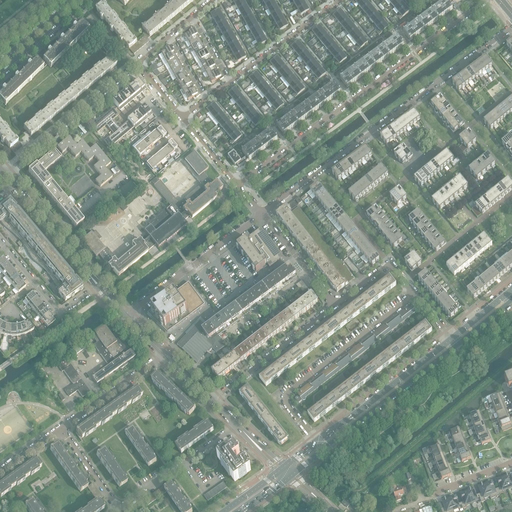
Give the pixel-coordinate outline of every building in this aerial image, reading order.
[(187,6),(181,0),(179,0),(178,1),(170,8),(169,7),(168,7),(175,16),(180,12),(181,11),(182,10),(187,6)] [(246,5),(245,3),(243,0),(235,4),(238,10),(246,5)] [(276,5),(275,2),(273,0),(265,4),(268,10),(276,5)] [(306,5),(305,4),(303,0),(302,0),(295,4),(298,10),(306,5)] [(362,10),(369,4),(365,0),(364,0),(358,5),(362,10)] [(395,8),(402,2),(399,0),(395,0),(391,4),(395,8)] [(447,14),(453,9),(452,8),(452,7),(451,7),(446,0),(445,1),(446,1),(443,3),(433,11),(433,10),(432,11),(438,20),(444,15),(447,14)] [(399,13),(406,7),(402,2),(395,8),(399,13)] [(108,24),(116,17),(116,16),(115,17),(105,5),(105,4),(105,3),(98,9),(97,9),(97,10),(96,10),(102,17),(101,18),(102,20),(104,19),(108,24)] [(366,14),(373,9),(369,4),(362,10),(366,14)] [(249,10),(248,8),(246,5),(238,10),(241,15),(249,10)] [(279,10),(278,9),(276,5),(268,10),(271,15),(279,10)] [(298,17),(309,11),(306,5),(298,10),(299,12),(297,14),(298,17)] [(175,16),(168,7),(168,8),(168,9),(163,13),(158,18),(157,17),(164,26),(168,22),(169,22),(171,20),(170,20),(171,20),(175,16)] [(400,20),(410,12),(406,7),(399,13),(401,15),(398,17),(400,20)] [(370,19),(377,13),(373,9),(366,14),(370,19)] [(222,16),(221,13),(219,10),(208,16),(210,19),(213,17),(214,20),(222,16)] [(252,16),(249,10),(241,15),(244,20),(252,16)] [(282,16),(280,13),(279,10),(271,15),(274,20),(282,16)] [(337,21),(344,15),(340,10),(331,18),(333,21),(335,19),(337,21)] [(432,24),(438,20),(432,11),(431,11),(432,12),(429,14),(419,21),(418,21),(424,30),(430,26),(433,24),(432,24)] [(374,24),(381,18),(377,13),(370,19),(374,24)] [(341,25),(348,20),(344,15),(337,21),(341,25)] [(225,21),(224,19),(222,16),(214,20),(217,25),(225,21)] [(255,21),(253,18),(252,16),(244,20),(247,25),(255,21)] [(285,21),(284,19),(282,16),(274,20),(277,26),(285,21)] [(118,36),(126,29),(125,28),(124,29),(116,18),(117,18),(116,17),(108,24),(112,29),(111,30),(112,32),(114,31),(118,36)] [(164,26),(157,17),(156,18),(157,19),(144,29),(144,28),(143,29),(145,32),(150,37),(157,31),(157,32),(159,30),(164,26)] [(378,28),(385,22),(381,18),(374,24),(378,28)] [(345,30),(352,24),(348,20),(341,25),(345,30)] [(228,26),(227,23),(225,21),(217,25),(220,31),(228,26)] [(258,26),(257,24),(255,21),(247,25),(250,31),(258,26)] [(277,32),(288,26),(285,21),(277,26),(278,28),(276,30),(277,32)] [(418,35),(424,30),(418,21),(417,22),(415,24),(405,32),(404,31),(403,32),(409,39),(409,40),(410,40),(410,41),(416,36),(417,36),(418,35)] [(379,35),(389,27),(385,22),(378,28),(380,31),(377,33),(379,35)] [(76,42),(82,36),(87,31),(88,31),(89,31),(83,24),(82,23),(81,23),(78,26),(76,28),(75,28),(75,27),(74,27),(72,29),(73,29),(74,30),(68,35),(76,43),(77,42),(76,42)] [(349,35),(356,29),(352,24),(345,30),(349,35)] [(231,31),(230,30),(228,26),(220,31),(223,36),(231,31)] [(261,31),(259,28),(258,26),(250,31),(253,36),(261,31)] [(316,37),(323,31),(319,26),(310,34),(312,36),(314,34),(316,37)] [(137,42),(136,42),(126,30),(127,29),(126,29),(118,36),(122,40),(120,42),(122,44),(123,43),(129,49),(132,47),(135,45),(137,43),(137,42)] [(353,39),(360,33),(356,29),(349,35),(353,39)] [(187,42),(199,35),(198,32),(196,33),(194,30),(185,36),(188,40),(186,41),(187,42)] [(234,37),(232,34),(231,31),(223,36),(226,41),(234,37)] [(264,36),(263,35),(261,31),(253,36),(256,41),(264,36)] [(320,41),(327,35),(323,31),(316,37),(320,41)] [(357,44),(364,38),(360,33),(353,39),(357,44)] [(64,54),(69,49),(75,43),(75,44),(76,43),(68,35),(63,40),(62,40),(62,39),(60,41),(61,42),(56,47),(63,55),(64,55),(64,54)] [(201,41),(199,38),(201,37),(199,35),(187,42),(187,43),(188,42),(191,46),(201,41)] [(324,46),(331,40),(327,35),(320,41),(324,46)] [(256,48),(267,42),(264,36),(256,41),(254,42),(255,45),(256,48)] [(237,42),(236,40),(234,37),(226,41),(229,46),(237,42)] [(398,50),(404,45),(403,45),(404,45),(403,44),(402,44),(397,37),(396,37),(397,38),(384,47),(383,47),(389,56),(395,52),(396,52),(397,51),(398,50)] [(357,52),(368,43),(364,38),(357,44),(359,46),(355,49),(357,52)] [(328,50),(335,44),(331,40),(324,46),(328,50)] [(194,51),(205,45),(204,43),(202,44),(201,41),(191,46),(190,47),(190,48),(191,47),(194,51)] [(240,47),(238,44),(237,42),(229,46),(232,51),(240,47)] [(295,52),(302,46),(299,43),(298,42),(289,50),(291,52),(293,50),(295,52)] [(332,55),(339,49),(335,44),(328,50),(332,55)] [(206,51),(205,48),(207,47),(205,45),(194,51),(193,52),(193,53),(194,52),(197,57),(206,51)] [(299,57),(306,51),(302,46),(295,52),(299,57)] [(51,66),(57,61),(62,55),(63,56),(63,55),(56,47),(50,53),(50,52),(49,52),(50,52),(49,51),(47,53),(48,54),(48,55),(46,57),(43,60),(47,64),(49,66),(48,66),(49,67),(49,66),(50,68),(51,67),(51,66)] [(243,52),(242,50),(240,47),(232,51),(235,57),(243,52)] [(384,60),(389,56),(383,47),(382,48),(383,48),(372,56),(370,58),(370,57),(369,57),(369,58),(375,67),(381,62),(382,62),(384,61),(384,60)] [(163,59),(176,52),(175,50),(173,51),(171,48),(161,53),(164,58),(163,58),(163,59)] [(336,60),(343,54),(339,49),(332,55),(336,60)] [(200,62),(211,55),(210,53),(208,54),(206,51),(197,57),(196,57),(196,58),(197,58),(200,62)] [(303,61),(310,55),(306,51),(299,57),(303,61)] [(177,58),(175,55),(177,54),(176,52),(163,59),(164,60),(165,59),(167,64),(177,58)] [(235,64),(246,58),(243,52),(235,57),(236,59),(234,61),(235,64)] [(337,66),(347,58),(343,54),(336,60),(338,62),(335,64),(337,66)] [(212,62),(211,59),(213,58),(211,55),(200,62),(198,63),(199,63),(200,63),(203,67),(212,62)] [(307,66),(314,60),(310,55),(303,61),(307,66)] [(110,70),(117,65),(116,64),(115,63),(110,56),(109,57),(110,58),(100,66),(97,68),(97,67),(96,68),(103,76),(108,72),(110,71),(110,70)] [(274,68),(281,62),(277,57),(268,65),(270,68),(272,65),(274,68)] [(493,66),(486,57),(482,60),(489,69),(493,66)] [(170,69),(182,62),(181,60),(179,61),(177,58),(167,64),(166,64),(167,65),(168,65),(170,69)] [(370,71),(375,67),(369,58),(368,58),(368,59),(366,61),(358,66),(356,68),(355,68),(361,77),(367,73),(369,71),(370,71)] [(43,60),(39,64),(43,68),(47,64),(43,60)] [(311,71),(318,65),(314,60),(307,66),(311,71)] [(489,69),(482,60),(479,63),(485,71),(489,69)] [(31,80),(37,74),(42,69),(43,69),(43,68),(39,64),(37,62),(38,62),(37,61),(36,61),(30,66),(30,65),(30,66),(29,65),(30,65),(29,65),(27,66),(28,67),(28,68),(23,73),(31,81),(31,80)] [(183,69),(181,66),(183,65),(182,62),(170,69),(169,70),(170,70),(171,70),(173,74),(183,69)] [(206,72),(217,66),(216,64),(214,65),(212,62),(203,67),(201,68),(202,69),(203,68),(206,72)] [(278,73),(285,67),(281,62),(274,68),(278,73)] [(485,71),(479,63),(476,65),(482,74),(485,71)] [(314,75),(321,69),(318,65),(311,71),(314,75)] [(482,74),(476,65),(472,68),(479,76),(482,74)] [(218,72),(217,69),(218,68),(217,66),(206,72),(204,73),(205,74),(206,73),(209,78),(218,72)] [(282,77),(289,71),(285,67),(278,73),(282,77)] [(98,80),(103,76),(96,68),(95,68),(96,69),(86,78),(85,77),(84,78),(91,86),(96,82),(97,81),(98,80)] [(355,82),(361,77),(355,68),(354,69),(344,77),(342,79),(341,78),(340,79),(346,86),(345,86),(346,87),(347,88),(353,83),(355,82)] [(479,76),(472,68),(469,70),(475,79),(479,76)] [(176,79),(188,73),(186,70),(185,72),(183,69),(173,74),(172,75),(173,76),(174,75),(176,79)] [(316,82),(326,74),(321,69),(314,75),(316,78),(314,80),(316,82)] [(475,79),(469,70),(466,73),(472,81),(475,79)] [(286,82),(293,76),(289,71),(282,77),(286,82)] [(224,78),(222,74),(220,75),(218,72),(209,78),(207,78),(208,79),(209,78),(212,83),(219,79),(220,81),(224,78)] [(18,92),(24,86),(30,81),(31,81),(23,73),(18,78),(17,78),(17,77),(15,79),(16,80),(10,85),(18,93),(19,92),(18,92)] [(189,79),(187,76),(189,75),(188,73),(176,79),(175,80),(176,81),(177,80),(179,84),(189,79)] [(253,84),(261,78),(256,73),(247,81),(249,83),(251,81),(253,84)] [(472,81),(466,73),(462,75),(469,84),(472,81)] [(469,84),(462,75),(459,78),(465,86),(469,84)] [(290,86),(297,80),(293,76),(286,82),(290,86)] [(86,90),(91,86),(84,78),(83,78),(84,79),(76,86),(74,88),(73,87),(72,87),(79,96),(84,92),(86,90)] [(257,88),(264,82),(261,78),(253,84),(257,88)] [(465,86),(459,78),(456,80),(462,89),(465,86)] [(182,90),(194,83),(192,81),(190,82),(189,79),(179,84),(178,85),(178,86),(180,85),(182,90)] [(138,80),(134,83),(141,93),(146,89),(138,80)] [(293,91),(300,85),(297,80),(290,86),(293,91)] [(462,89),(456,80),(452,83),(458,91),(462,89)] [(261,93),(268,87),(264,82),(257,88),(261,93)] [(134,83),(129,87),(137,96),(141,93),(134,83)] [(195,90),(193,87),(195,86),(194,83),(182,90),(181,90),(181,91),(183,91),(185,95),(195,90)] [(335,97),(341,92),(340,92),(340,90),(339,91),(334,84),(333,84),(334,85),(321,94),(320,94),(326,103),(332,99),(333,98),(335,97)] [(6,104),(11,99),(17,93),(17,94),(18,93),(10,85),(5,90),(4,90),(4,89),(2,91),(3,91),(3,92),(1,95),(0,95),(0,99),(5,105),(6,105),(6,104)] [(295,98),(305,90),(300,85),(293,91),(296,93),(293,95),(295,98)] [(75,100),(79,96),(72,87),(72,88),(72,89),(67,93),(62,98),(61,97),(68,106),(72,102),(73,102),(74,101),(75,100)] [(129,87),(125,90),(133,100),(137,96),(129,87)] [(265,97),(272,91),(268,87),(261,93),(265,97)] [(232,99),(239,93),(235,88),(226,96),(228,99),(230,97),(232,99)] [(125,90),(121,94),(129,103),(133,100),(125,90)] [(200,95),(198,91),(196,92),(195,90),(185,95),(184,96),(185,96),(188,100),(195,96),(196,98),(200,95)] [(269,102),(276,96),(272,91),(265,97),(269,102)] [(236,104),(243,98),(239,93),(232,99),(236,104)] [(121,94),(116,97),(124,107),(129,103),(121,94)] [(320,107),(326,103),(320,94),(319,95),(320,95),(309,103),(307,105),(306,104),(306,105),(312,114),(318,109),(319,108),(321,108),(320,107)] [(273,106),(280,101),(276,96),(269,102),(273,106)] [(63,110),(68,106),(61,97),(60,98),(61,99),(50,107),(49,106),(49,107),(56,115),(61,111),(61,112),(63,110)] [(116,97),(112,101),(120,110),(124,107),(116,97)] [(444,101),(440,97),(435,101),(439,105),(444,101)] [(240,108),(247,102),(243,98),(236,104),(240,108)] [(274,113),(284,105),(280,101),(273,106),(274,109),(272,111),(274,113)] [(439,105),(435,101),(430,104),(434,109),(439,105)] [(448,106),(444,101),(439,105),(443,110),(448,106)] [(244,113),(251,107),(247,102),(240,108),(244,113)] [(511,112),(511,110),(506,103),(503,106),(510,114),(511,112)] [(211,115),(218,109),(214,104),(205,112),(207,114),(209,112),(211,115)] [(144,105),(140,109),(148,118),(152,115),(144,105)] [(306,118),(312,114),(306,105),(305,105),(305,106),(293,115),(292,115),(298,124),(304,120),(306,118)] [(443,110),(439,105),(434,109),(438,114),(443,110)] [(452,111),(448,106),(443,110),(447,115),(452,111)] [(510,114),(503,106),(500,108),(507,117),(510,114)] [(51,119),(56,115),(49,107),(48,108),(49,109),(39,117),(38,116),(37,117),(44,125),(49,121),(50,120),(51,120),(51,119)] [(248,117),(255,112),(251,107),(244,113),(248,117)] [(507,117),(500,108),(497,111),(503,119),(507,117)] [(109,148),(133,128),(133,127),(128,121),(128,122),(125,124),(125,123),(125,124),(122,126),(120,124),(117,126),(116,126),(114,124),(115,123),(114,123),(112,121),(112,120),(112,121),(113,120),(112,120),(115,118),(115,119),(116,118),(115,118),(118,116),(114,111),(113,109),(92,127),(93,128),(92,130),(95,133),(96,132),(97,133),(102,128),(106,125),(111,130),(114,134),(104,142),(109,148)] [(140,109),(136,112),(144,122),(148,118),(140,109)] [(215,119),(222,113),(218,109),(211,115),(215,119)] [(447,115),(443,110),(438,114),(442,119),(447,115)] [(420,120),(414,111),(411,114),(417,122),(420,120)] [(456,115),(452,111),(447,115),(451,119),(456,115)] [(503,119),(497,111),(493,114),(500,122),(503,119)] [(136,112),(132,116),(140,125),(144,122),(136,112)] [(251,122),(259,116),(255,112),(248,117),(251,122)] [(219,124),(226,118),(222,113),(215,119),(219,124)] [(417,122),(411,114),(407,116),(413,125),(417,122)] [(500,122),(493,114),(490,116),(497,125),(500,122)] [(292,128),(298,124),(292,115),(291,116),(281,124),(279,126),(278,125),(277,126),(283,133),(282,133),(283,134),(284,135),(290,130),(292,129),(292,128)] [(451,119),(447,115),(442,119),(446,123),(451,119)] [(459,120),(456,115),(451,119),(455,124),(459,120)] [(132,116),(127,119),(135,129),(140,125),(132,116)] [(253,129),(262,121),(259,116),(251,122),(253,124),(251,127),(253,129)] [(413,125),(407,116),(404,119),(410,127),(413,125)] [(497,125),(490,116),(487,119),(494,127),(497,125)] [(37,131),(39,129),(44,125),(37,117),(36,117),(37,118),(27,127),(25,129),(24,128),(23,128),(26,132),(30,137),(37,131)] [(223,129),(230,123),(226,118),(219,124),(223,129)] [(410,127),(404,119),(400,121),(407,130),(410,127)] [(455,124),(451,119),(446,123),(450,128),(455,124)] [(494,127),(487,119),(483,122),(490,130),(494,127)] [(463,125),(459,120),(455,124),(459,129),(463,125)] [(407,130),(400,121),(397,124),(403,132),(407,130)] [(227,133),(234,127),(230,123),(223,129),(227,133)] [(403,132),(397,124),(393,126),(400,135),(403,132)] [(459,129),(455,124),(450,128),(454,133),(459,129)] [(80,125),(78,127),(84,135),(87,133),(80,125)] [(400,135),(393,126),(390,129),(396,138),(400,135)] [(230,138),(237,132),(234,127),(227,133),(230,138)] [(16,142),(14,139),(6,130),(7,129),(7,128),(0,133),(0,137),(2,140),(1,141),(3,143),(4,142),(10,149),(13,146),(15,144),(18,142),(17,141),(16,142)] [(156,131),(162,137),(162,138),(166,135),(160,128),(156,131)] [(396,138),(390,129),(387,132),(393,140),(396,138)] [(156,130),(151,134),(157,141),(162,138),(162,137),(156,131),(156,130)] [(272,144),(278,139),(277,139),(277,138),(277,137),(276,138),(271,130),(270,131),(271,132),(268,133),(260,139),(258,141),(257,141),(263,150),(269,145),(269,146),(270,145),(272,144),(271,144),(272,144)] [(149,131),(145,135),(147,138),(153,145),(157,141),(151,134),(149,131)] [(473,136),(469,131),(464,135),(468,140),(473,136)] [(232,144),(241,136),(237,132),(230,138),(232,140),(230,142),(232,144)] [(393,140),(387,132),(383,134),(389,143),(393,140)] [(389,143),(383,134),(380,137),(386,145),(389,143)] [(468,140),(464,135),(459,139),(463,145),(468,140)] [(477,141),(473,136),(468,140),(472,145),(477,141)] [(90,150),(88,147),(82,141),(77,146),(69,137),(57,147),(62,153),(68,148),(75,157),(81,152),(88,161),(94,156),(99,163),(93,167),(101,176),(95,181),(100,187),(109,180),(113,177),(105,168),(111,163),(96,145),(90,150)] [(147,138),(143,141),(149,148),(153,145),(147,138)] [(510,144),(506,139),(501,144),(505,149),(510,144)] [(177,147),(171,140),(167,143),(167,144),(173,151),(177,147)] [(472,145),(468,140),(463,145),(467,149),(472,145)] [(143,141),(138,145),(144,152),(149,148),(143,141)] [(257,154),(263,150),(257,141),(256,142),(246,150),(244,152),(243,151),(243,152),(246,157),(248,159),(247,159),(248,160),(249,160),(255,156),(256,155),(257,154)] [(173,151),(167,144),(163,148),(169,155),(173,151)] [(138,145),(134,149),(140,156),(144,152),(138,145)] [(407,151),(403,146),(398,150),(402,155),(407,151)] [(372,155),(366,147),(362,150),(369,158),(372,155)] [(169,155),(163,148),(159,152),(165,159),(169,155)] [(84,221),(49,180),(43,172),(44,170),(45,171),(61,157),(55,149),(28,171),(71,223),(76,228),(84,221)] [(369,158),(362,150),(359,152),(365,161),(369,158)] [(402,155),(398,150),(393,154),(397,159),(402,155)] [(411,156),(407,151),(402,155),(406,160),(411,156)] [(165,159),(159,152),(154,155),(160,162),(165,159)] [(175,200),(170,205),(173,208),(172,209),(177,214),(177,213),(184,221),(184,220),(189,216),(192,219),(216,198),(214,196),(222,189),(221,187),(218,184),(216,182),(214,183),(213,184),(212,182),(204,172),(208,169),(194,152),(184,160),(185,161),(183,163),(189,171),(194,177),(201,185),(197,189),(195,190),(179,203),(178,204),(175,200)] [(241,161),(238,157),(234,152),(228,156),(234,164),(235,163),(239,167),(248,160),(247,159),(248,159),(246,157),(241,161)] [(365,161),(359,152),(355,155),(362,163),(365,161)] [(454,160),(447,152),(443,155),(450,163),(454,160)] [(160,162),(154,155),(150,159),(156,166),(160,162)] [(362,163),(355,155),(352,157),(358,166),(362,163)] [(406,160),(402,155),(397,159),(402,164),(406,160)] [(450,163),(443,155),(440,157),(447,166),(450,163)] [(492,159),(488,155),(483,159),(487,164),(492,159)] [(358,166),(352,157),(349,160),(355,168),(358,166)] [(447,166),(440,157),(437,160),(443,168),(447,166)] [(156,166),(150,159),(146,163),(152,170),(156,166)] [(487,164),(483,159),(478,162),(482,167),(487,164)] [(496,164),(492,159),(487,164),(491,168),(496,164)] [(355,168),(349,160),(345,162),(352,171),(355,168)] [(443,168),(437,160),(434,163),(440,171),(443,168)] [(352,171),(345,162),(342,165),(348,173),(352,171)] [(482,167),(478,162),(474,166),(478,171),(482,167)] [(440,171),(434,163),(430,165),(437,174),(440,171)] [(491,168),(487,164),(482,167),(486,172),(491,168)] [(348,173),(342,165),(339,167),(345,176),(348,173)] [(437,174),(430,165),(427,168),(434,176),(437,174)] [(478,171),(474,166),(469,170),(473,175),(478,171)] [(345,176),(339,167),(335,170),(342,178),(345,176)] [(388,175),(381,167),(378,170),(385,178),(388,175)] [(486,172),(482,167),(478,171),(482,176),(486,172)] [(434,176),(427,168),(424,171),(431,179),(434,176)] [(342,178),(335,170),(332,173),(338,181),(342,178)] [(385,178),(378,170),(375,172),(381,181),(385,178)] [(431,179),(424,171),(421,173),(427,182),(431,179)] [(482,176),(478,171),(473,175),(476,180),(477,180),(482,176)] [(375,172),(371,175),(378,183),(381,181),(375,172)] [(427,182),(421,173),(417,176),(424,184),(427,182)] [(378,183),(371,175),(368,178),(375,186),(378,183)] [(424,184),(417,176),(414,179),(420,187),(424,184)] [(460,177),(455,181),(459,186),(464,182),(460,177)] [(375,186),(368,178),(365,180),(372,188),(375,186)] [(372,188),(365,180),(362,183),(368,191),(372,188)] [(459,186),(455,181),(450,185),(454,190),(459,186)] [(468,187),(464,182),(459,186),(463,191),(468,187)] [(511,190),(504,182),(501,185),(508,193),(511,190)] [(368,191),(362,183),(358,186),(365,194),(368,191)] [(313,194),(321,188),(318,184),(310,191),(313,194)] [(454,190),(450,185),(446,189),(450,194),(454,190)] [(508,193),(501,185),(498,188),(505,196),(508,193)] [(365,194),(358,186),(355,188),(362,196),(365,194)] [(463,191),(459,186),(454,190),(458,195),(463,191)] [(315,198),(324,191),(321,188),(313,194),(315,198)] [(362,196),(355,188),(352,191),(359,199),(362,196)] [(403,193),(399,188),(394,192),(398,197),(403,193)] [(505,196),(498,188),(495,190),(501,198),(505,196)] [(450,194),(446,189),(441,193),(445,198),(450,194)] [(458,195),(454,190),(450,194),(454,199),(458,195)] [(501,198),(495,190),(492,193),(498,201),(501,198)] [(342,230),(339,227),(337,224),(334,220),(331,217),(329,214),(326,211),(323,207),(321,204),(318,201),(315,198),(313,194),(310,191),(301,198),(330,234),(361,272),(362,273),(371,266),(369,263),(366,259),(363,256),(361,253),(358,250),(355,246),(353,243),(350,240),(347,237),(345,233),(342,230)] [(318,201),(326,194),(324,191),(315,198),(318,201)] [(359,199),(352,191),(348,194),(355,202),(359,199)] [(398,197),(394,192),(389,196),(393,201),(398,197)] [(407,198),(403,193),(398,197),(402,202),(407,198)] [(445,198),(441,193),(436,197),(440,202),(445,198)] [(498,201),(492,193),(488,196),(495,204),(498,201)] [(321,204),(329,197),(326,194),(318,201),(321,204)] [(454,199),(450,194),(445,198),(449,203),(454,199)] [(495,204),(488,196),(485,198),(492,206),(495,204)] [(323,207),(332,201),(329,197),(321,204),(323,207)] [(402,202),(398,197),(393,201),(397,206),(402,202)] [(440,202),(436,197),(431,201),(436,206),(440,202)] [(449,203),(445,198),(440,202),(444,206),(449,203)] [(492,206),(485,198),(482,201),(488,209),(492,206)] [(59,259),(48,246),(41,238),(32,228),(31,227),(30,225),(15,207),(15,208),(12,205),(12,204),(11,203),(8,200),(0,206),(0,220),(4,224),(6,227),(9,229),(12,231),(14,234),(17,236),(20,239),(22,241),(24,244),(26,247),(28,250),(29,253),(31,256),(32,257),(33,259),(34,260),(35,261),(38,263),(41,265),(44,268),(46,270),(48,273),(50,276),(51,277),(53,279),(56,284),(58,288),(60,292),(58,293),(65,301),(82,289),(79,285),(79,284),(78,284),(75,281),(76,280),(59,259)] [(326,211),(334,204),(332,201),(323,207),(326,211)] [(488,209),(482,201),(479,204),(485,212),(488,209)] [(444,206),(440,202),(436,206),(439,210),(444,206)] [(329,214),(337,207),(334,204),(326,211),(329,214)] [(485,212),(479,204),(475,206),(475,207),(479,211),(481,214),(482,215),(485,212)] [(319,233),(309,220),(304,213),(299,207),(291,213),(288,210),(289,209),(287,206),(286,205),(284,207),(283,207),(284,208),(278,212),(276,214),(279,218),(286,227),(291,234),(301,247),(306,253),(316,246),(324,240),(319,233)] [(149,227),(144,231),(145,234),(146,234),(155,245),(158,247),(158,248),(159,247),(167,241),(174,236),(186,226),(187,225),(184,221),(177,213),(177,214),(172,209),(170,207),(168,209),(167,208),(161,213),(148,225),(149,227)] [(331,217),(340,210),(337,207),(329,214),(331,217)] [(380,212),(376,207),(371,211),(375,216),(380,212)] [(334,220),(342,214),(340,210),(331,217),(334,220)] [(375,216),(371,211),(366,215),(370,220),(375,216)] [(384,217),(380,212),(375,216),(379,221),(384,217)] [(422,217),(418,212),(413,216),(417,221),(422,217)] [(337,224),(345,217),(342,214),(334,220),(337,224)] [(379,221),(375,216),(370,220),(374,225),(379,221)] [(413,216),(408,220),(412,225),(417,221),(413,216)] [(339,227),(348,220),(345,217),(337,224),(339,227)] [(387,222),(384,217),(379,221),(383,226),(387,222)] [(426,221),(422,217),(417,221),(421,225),(426,221)] [(342,230),(350,223),(348,220),(339,227),(342,230)] [(383,226),(379,221),(374,225),(378,230),(383,226)] [(421,225),(417,221),(412,225),(416,229),(421,225)] [(430,226),(427,222),(426,221),(421,225),(425,230),(430,226)] [(391,226),(387,222),(383,226),(386,230),(391,226)] [(345,233),(353,227),(350,223),(342,230),(345,233)] [(425,230),(421,225),(416,229),(420,234),(425,230)] [(386,230),(383,226),(378,230),(382,234),(386,230)] [(395,231),(391,226),(386,230),(390,235),(395,231)] [(434,230),(430,226),(425,230),(429,234),(434,230)] [(347,237),(356,230),(353,227),(345,233),(347,237)] [(239,245),(237,247),(256,272),(259,271),(267,264),(269,268),(276,263),(283,258),(280,255),(261,229),(239,245)] [(350,240),(358,233),(356,230),(347,237),(350,240)] [(390,235),(386,230),(382,234),(385,239),(390,235)] [(429,234),(425,230),(420,234),(424,238),(429,234)] [(437,235),(434,230),(429,234),(432,239),(437,235)] [(84,238),(82,241),(95,257),(99,255),(105,262),(108,265),(107,266),(111,270),(112,272),(113,271),(118,277),(148,252),(148,251),(155,245),(146,234),(144,236),(142,238),(140,240),(139,239),(135,243),(134,242),(131,244),(135,249),(133,250),(131,252),(127,255),(125,257),(121,260),(120,261),(117,263),(115,260),(116,259),(107,248),(105,249),(98,241),(101,238),(95,231),(92,233),(91,232),(84,238)] [(399,236),(395,231),(390,235),(394,240),(399,236)] [(353,243),(361,236),(358,233),(350,240),(353,243)] [(432,239),(429,234),(424,238),(428,243),(432,239)] [(394,240),(390,235),(385,239),(389,244),(394,240)] [(441,240),(437,235),(432,239),(436,244),(441,240)] [(488,240),(484,235),(479,239),(483,244),(488,240)] [(355,246),(364,240),(361,236),(353,243),(355,246)] [(403,241),(399,236),(394,240),(398,244),(403,241)] [(461,281),(459,282),(460,283),(462,285),(467,291),(473,299),(511,267),(511,238),(474,270),(461,281)] [(436,244),(432,239),(428,243),(431,248),(436,244)] [(483,244),(479,239),(474,243),(478,248),(483,244)] [(348,270),(344,265),(339,259),(329,246),(324,240),(316,246),(306,253),(311,260),(321,273),(326,279),(331,285),(337,292),(345,286),(345,287),(346,287),(348,285),(347,284),(352,280),(355,278),(348,270)] [(358,250),(366,243),(364,240),(355,246),(358,250)] [(398,244),(394,240),(389,244),(393,249),(398,244)] [(445,245),(441,240),(436,244),(440,249),(445,245)] [(492,245),(488,240),(483,244),(487,249),(492,245)] [(361,253),(369,246),(366,243),(358,250),(361,253)] [(478,248),(474,243),(470,247),(474,252),(478,248)] [(440,249),(436,244),(431,248),(435,253),(440,249)] [(487,249),(483,244),(478,248),(482,253),(487,249)] [(363,256),(372,249),(369,246),(361,253),(363,256)] [(474,252),(470,247),(465,251),(469,256),(474,252)] [(482,253),(478,248),(474,252),(478,257),(482,253)] [(366,259),(374,253),(372,249),(363,256),(366,259)] [(469,256),(465,251),(461,254),(465,259),(469,256)] [(478,257),(474,252),(469,256),(473,260),(478,257)] [(369,263),(377,256),(374,253),(366,259),(369,263)] [(418,259),(414,254),(409,258),(413,263),(418,259)] [(465,259),(461,254),(456,258),(460,263),(465,259)] [(372,266),(380,260),(377,256),(369,263),(371,266),(372,266)] [(473,260),(469,256),(465,259),(469,264),(473,260)] [(413,263),(409,258),(404,262),(408,267),(413,263)] [(460,263),(456,258),(451,262),(455,267),(460,263)] [(422,264),(418,259),(413,263),(417,268),(422,264)] [(469,264),(465,259),(460,263),(464,268),(469,264)] [(455,267),(451,262),(446,266),(450,271),(455,267)] [(0,270),(2,273),(9,266),(6,263),(0,267),(0,270)] [(417,268),(413,263),(408,267),(412,272),(417,268)] [(464,268),(460,263),(455,267),(459,272),(464,268)] [(284,286),(298,276),(296,274),(289,265),(284,269),(284,270),(281,272),(281,271),(276,275),(284,286)] [(5,277),(13,270),(9,266),(2,273),(5,277)] [(432,267),(426,272),(418,278),(450,318),(458,311),(462,308),(464,306),(432,267)] [(459,272),(455,267),(450,271),(454,276),(459,272)] [(8,281),(16,274),(13,270),(5,277),(8,281)] [(12,285),(19,278),(16,274),(8,281),(12,285)] [(271,296),(284,286),(276,275),(271,279),(268,281),(263,285),(271,296)] [(381,297),(396,285),(389,277),(384,281),(375,288),(381,297)] [(15,288),(22,282),(19,278),(12,285),(15,288)] [(18,293),(26,286),(22,282),(15,288),(18,293)] [(180,323),(205,305),(188,283),(147,313),(168,333),(180,323)] [(258,306),(271,296),(263,285),(257,289),(258,289),(255,291),(249,295),(258,306)] [(369,306),(381,297),(375,288),(365,295),(362,298),(369,306)] [(318,302),(314,296),(312,294),(311,293),(300,302),(306,311),(311,308),(313,306),(318,302)] [(28,304),(36,298),(32,294),(25,300),(28,304)] [(244,316),(258,306),(249,295),(244,299),(242,301),(241,301),(236,305),(244,316)] [(31,308),(39,302),(36,298),(28,304),(31,308)] [(357,316),(369,306),(362,298),(355,303),(350,307),(357,316)] [(34,312),(42,306),(39,302),(31,308),(34,312)] [(306,311),(300,302),(288,311),(295,320),(300,316),(300,317),(302,315),(302,314),(306,311)] [(417,312),(415,310),(411,304),(410,304),(410,305),(404,310),(410,317),(416,312),(417,312)] [(231,326),(244,316),(236,305),(231,309),(228,311),(223,315),(231,326)] [(38,316),(45,310),(42,306),(34,312),(38,316)] [(344,326),(357,316),(350,307),(346,310),(337,317),(344,326)] [(41,320),(49,313),(45,310),(38,316),(41,320)] [(410,317),(404,310),(398,314),(404,322),(410,317)] [(295,320),(288,311),(279,319),(286,327),(289,324),(289,325),(291,323),(295,320)] [(44,324),(52,317),(49,313),(41,320),(44,324)] [(404,322),(398,314),(392,319),(397,327),(404,322)] [(218,336),(231,326),(223,315),(217,319),(218,319),(215,321),(209,324),(216,334),(218,336)] [(48,328),(55,321),(52,317),(44,324),(48,328)] [(331,336),(344,326),(337,317),(330,323),(328,325),(324,327),(331,336)] [(286,327),(279,319),(270,326),(276,334),(280,331),(280,332),(282,330),(286,327)] [(397,327),(392,319),(385,324),(391,332),(397,327)] [(34,329),(28,321),(24,324),(29,332),(34,329)] [(196,363),(211,347),(216,353),(217,352),(219,350),(225,346),(222,342),(218,336),(216,334),(209,339),(202,330),(206,327),(205,326),(203,324),(200,321),(177,345),(185,352),(196,363)] [(424,337),(432,331),(425,323),(410,334),(417,343),(424,337)] [(29,332),(24,324),(20,326),(23,335),(21,335),(24,342),(26,341),(24,334),(29,332)] [(209,324),(206,327),(202,330),(209,339),(216,334),(209,324)] [(391,332),(385,324),(379,329),(385,337),(391,332)] [(135,357),(131,350),(130,351),(117,331),(111,335),(104,325),(91,334),(96,343),(93,345),(107,364),(101,369),(102,371),(99,373),(93,378),(92,377),(92,378),(96,384),(97,384),(120,367),(121,369),(128,364),(127,362),(134,357),(135,357)] [(17,336),(15,326),(11,326),(10,336),(9,336),(8,343),(11,343),(11,336),(17,336)] [(276,334),(270,326),(261,333),(267,341),(271,338),(271,339),(272,338),(273,337),(276,334)] [(318,346),(331,336),(324,327),(312,337),(318,346)] [(385,337),(379,329),(372,334),(378,342),(385,337)] [(267,341),(261,333),(252,340),(259,348),(262,346),(264,344),(267,341)] [(372,334),(366,339),(372,347),(376,343),(378,342),(372,334)] [(405,352),(417,343),(410,334),(398,344),(405,352)] [(306,355),(318,346),(312,337),(299,347),(306,355)] [(372,347),(366,339),(360,344),(366,351),(372,347)] [(259,348),(252,340),(243,346),(250,355),(253,352),(253,353),(256,351),(255,351),(259,348)] [(72,350),(67,354),(73,361),(78,357),(76,355),(85,348),(82,343),(72,350)] [(366,351),(360,344),(353,349),(359,356),(366,351)] [(399,356),(405,352),(398,344),(385,354),(392,362),(397,358),(399,356)] [(250,355),(243,346),(234,353),(241,362),(244,359),(245,360),(247,358),(246,358),(250,355)] [(293,365),(306,355),(299,347),(287,357),(293,365)] [(359,356),(353,349),(347,354),(353,361),(359,356)] [(90,392),(64,356),(62,352),(54,358),(59,365),(57,366),(60,369),(62,372),(64,371),(73,385),(65,391),(69,397),(69,396),(77,391),(78,391),(82,397),(82,398),(90,392)] [(241,362),(234,353),(223,362),(230,371),(234,367),(235,368),(236,367),(237,366),(236,365),(241,362)] [(340,371),(352,362),(353,361),(347,354),(335,364),(340,371)] [(379,372),(392,362),(385,354),(373,363),(379,372)] [(281,375),(293,365),(287,357),(274,367),(281,375)] [(230,371),(223,362),(211,371),(212,372),(214,374),(218,380),(223,376),(224,376),(225,375),(225,374),(230,371)] [(367,382),(379,372),(373,363),(360,373),(367,382)] [(340,371),(335,364),(322,374),(327,381),(340,371)] [(266,386),(281,375),(274,367),(259,378),(266,386)] [(164,392),(171,385),(158,373),(158,372),(151,379),(154,382),(153,383),(156,386),(160,390),(161,389),(164,392)] [(354,392),(367,382),(360,373),(348,383),(354,392)] [(327,381),(322,374),(309,383),(315,391),(327,381)] [(315,391),(309,383),(297,393),(296,393),(298,396),(302,400),(302,401),(305,400),(305,398),(315,391)] [(341,401),(354,392),(348,383),(335,393),(341,401)] [(259,402),(255,396),(248,387),(249,386),(247,384),(243,387),(245,389),(239,393),(251,408),(259,402)] [(176,403),(183,396),(171,385),(164,392),(167,394),(166,395),(173,402),(174,401),(176,403)] [(132,404),(140,398),(139,397),(143,395),(138,389),(137,388),(137,387),(123,397),(128,405),(131,403),(132,404)] [(329,411),(341,401),(335,393),(322,403),(329,411)] [(491,403),(491,404),(501,400),(499,394),(488,399),(490,404),(491,403)] [(195,409),(196,409),(196,408),(196,409),(183,396),(176,403),(179,406),(178,407),(185,414),(186,413),(189,416),(194,410),(195,410),(195,409)] [(118,414),(126,408),(125,407),(128,405),(123,397),(108,407),(114,415),(117,413),(118,414)] [(491,404),(493,409),(503,405),(501,400),(491,404)] [(269,414),(267,411),(259,402),(251,408),(261,421),(269,414)] [(314,422),(329,411),(322,403),(308,414),(314,422)] [(493,409),(495,414),(505,410),(503,405),(493,409)] [(102,426),(112,419),(111,418),(114,415),(108,407),(92,419),(98,427),(101,425),(102,426)] [(495,414),(497,419),(507,415),(505,410),(495,414)] [(469,415),(471,421),(481,417),(479,411),(469,415)] [(279,427),(276,423),(269,414),(261,421),(270,433),(279,427)] [(497,419),(499,424),(509,420),(507,415),(497,419)] [(471,421),(473,426),(483,422),(481,417),(471,421)] [(85,437),(95,430),(95,429),(98,427),(92,419),(76,430),(76,431),(76,432),(76,433),(75,433),(80,439),(85,436),(85,437)] [(511,426),(509,420),(499,424),(502,432),(511,428),(511,426)] [(197,442),(214,430),(214,431),(214,430),(213,430),(214,430),(213,428),(213,429),(208,422),(205,425),(204,424),(199,427),(194,431),(195,432),(192,434),(197,442)] [(473,426),(475,431),(485,427),(483,422),(473,426)] [(289,439),(286,436),(279,427),(270,433),(275,439),(276,441),(280,446),(289,439)] [(478,435),(478,436),(487,432),(485,427),(475,431),(477,436),(478,435)] [(144,441),(139,435),(137,431),(136,432),(133,428),(127,433),(126,433),(125,434),(126,434),(137,450),(145,445),(143,442),(144,441)] [(451,438),(461,434),(459,429),(450,432),(452,437),(451,438)] [(478,436),(480,440),(489,437),(487,432),(478,436)] [(181,453),(197,442),(192,434),(189,436),(188,435),(183,439),(178,442),(179,443),(175,446),(180,452),(181,453),(181,454),(181,453)] [(451,438),(453,443),(463,439),(461,434),(451,438)] [(489,437),(480,440),(482,445),(484,444),(484,445),(487,444),(487,443),(491,441),(489,437)] [(454,443),(456,447),(465,444),(463,439),(453,443),(454,443)] [(67,454),(63,450),(61,446),(60,447),(57,444),(51,448),(50,449),(49,449),(50,450),(50,449),(50,450),(60,464),(68,458),(66,455),(67,454)] [(457,453),(467,449),(465,444),(456,447),(458,452),(457,453)] [(155,457),(151,451),(148,447),(147,448),(145,445),(137,450),(148,467),(149,466),(150,466),(150,465),(157,461),(154,458),(155,457)] [(250,470),(245,463),(245,462),(246,461),(245,460),(247,459),(243,453),(241,455),(240,453),(239,454),(239,453),(239,454),(233,446),(218,457),(235,482),(250,470)] [(429,450),(431,455),(441,451),(439,446),(429,450)] [(115,466),(113,463),(114,462),(107,452),(106,452),(104,449),(98,454),(98,453),(96,454),(97,454),(96,455),(108,471),(115,466)] [(457,453),(459,458),(469,454),(467,449),(457,453)] [(432,455),(434,459),(443,456),(441,451),(431,455),(432,455)] [(469,454),(459,458),(460,458),(462,462),(464,461),(464,462),(467,461),(467,460),(471,459),(469,454)] [(434,459),(436,464),(445,460),(443,456),(434,459)] [(77,468),(74,464),(71,460),(70,461),(68,458),(60,464),(70,478),(78,472),(76,469),(77,468)] [(31,476),(39,470),(38,469),(42,467),(37,460),(37,459),(36,459),(22,469),(27,477),(30,475),(31,476)] [(436,464),(438,469),(447,466),(445,460),(436,464)] [(126,478),(119,468),(118,469),(115,466),(108,471),(119,487),(119,488),(120,487),(121,486),(127,482),(125,479),(126,478)] [(439,475),(449,471),(447,466),(438,469),(440,474),(439,475)] [(17,486),(25,480),(24,479),(27,477),(22,469),(7,479),(13,487),(16,485),(17,486)] [(449,471),(439,475),(441,480),(444,478),(444,479),(447,478),(447,477),(451,476),(449,471)] [(87,483),(83,478),(81,474),(80,475),(78,472),(70,478),(80,492),(81,492),(82,491),(87,487),(88,487),(86,483),(87,483)] [(506,476),(503,478),(508,489),(511,487),(511,481),(510,475),(507,476),(507,475),(506,475),(506,476)] [(500,487),(497,489),(500,494),(503,493),(502,492),(508,489),(503,478),(497,480),(499,483),(498,483),(499,484),(500,487)] [(0,496),(1,497),(11,490),(10,489),(13,487),(7,479),(0,484),(0,496)] [(491,482),(485,485),(490,497),(491,499),(496,497),(497,497),(500,496),(500,494),(497,489),(494,490),(493,486),(493,485),(492,486),(491,482)] [(181,494),(178,489),(175,486),(174,486),(172,483),(166,487),(165,488),(164,489),(167,492),(174,503),(182,497),(180,494),(181,494)] [(481,493),(478,494),(481,503),(485,501),(484,499),(490,497),(485,485),(482,486),(482,485),(481,485),(481,486),(479,487),(481,493)] [(395,498),(397,502),(401,500),(400,496),(404,495),(403,491),(406,490),(405,487),(401,489),(401,488),(397,490),(398,490),(397,491),(395,486),(392,488),(393,491),(395,498)] [(470,491),(467,492),(471,504),(477,502),(478,504),(481,503),(478,494),(475,496),(473,490),(471,491),(470,489),(469,490),(470,491)] [(464,502),(461,503),(463,509),(466,508),(466,506),(471,504),(467,492),(461,494),(462,498),(464,502)] [(154,501),(150,496),(148,498),(145,501),(148,506),(154,501)] [(348,507),(351,503),(351,502),(352,503),(353,502),(354,502),(354,501),(349,496),(342,503),(347,507),(348,507)] [(191,508),(188,503),(186,500),(184,500),(182,497),(174,503),(180,511),(192,511),(193,511),(190,509),(191,508)] [(455,497),(449,499),(453,511),(459,509),(459,510),(463,509),(461,503),(458,504),(456,501),(456,500),(455,497)] [(453,511),(449,499),(446,500),(445,499),(444,500),(445,501),(442,502),(445,508),(441,509),(441,511),(453,511)] [(42,511),(36,502),(35,503),(32,500),(26,504),(25,505),(24,506),(25,506),(28,511),(42,511)] [(104,507),(103,506),(99,500),(97,501),(96,502),(95,501),(87,507),(88,508),(85,510),(85,511),(98,511),(104,508),(105,508),(104,507)] [(353,503),(350,506),(356,511),(359,508),(353,503)]
